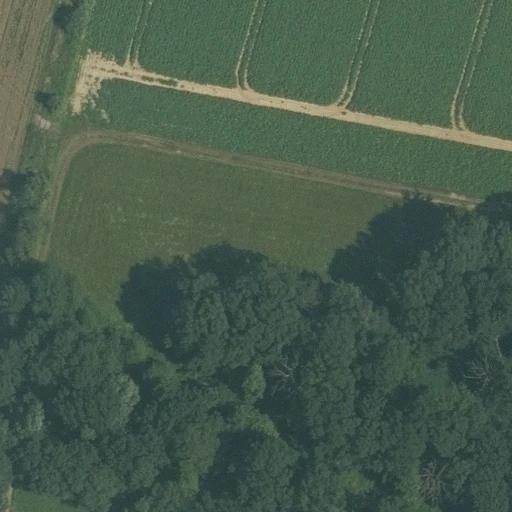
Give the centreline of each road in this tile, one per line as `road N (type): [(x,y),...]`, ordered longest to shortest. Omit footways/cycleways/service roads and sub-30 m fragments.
road 1 (track): [(3,511),(59,131),(511,215)]
road 2 (track): [(59,131),(33,123),(68,0)]
